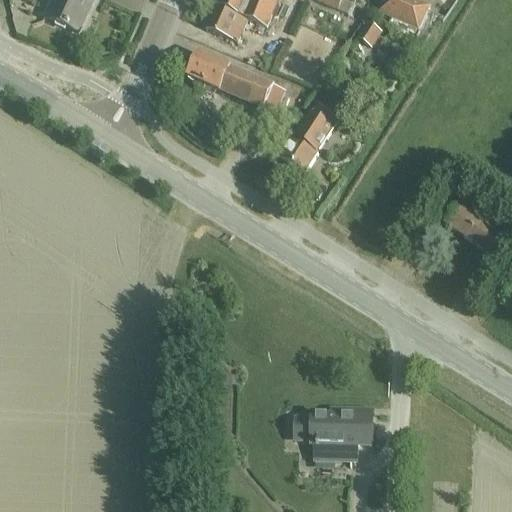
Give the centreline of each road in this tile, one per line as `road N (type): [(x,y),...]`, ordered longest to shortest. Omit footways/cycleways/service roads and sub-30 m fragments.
road 1 (tertiary): [(511,391),(108,138)]
road 2 (tertiary): [(108,138),(0,74)]
